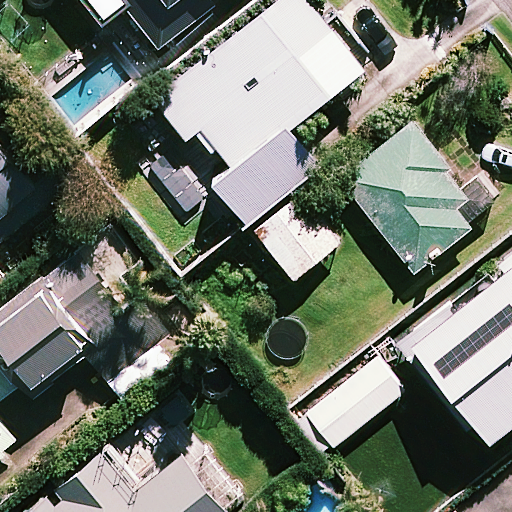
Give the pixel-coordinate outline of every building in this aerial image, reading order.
[(139,60),(141,63),(221,0),(91,0),(104,16),(114,29),(113,30),(111,33),(109,36),(108,39),(107,43),(108,46),(108,50),(109,53),(111,56),(114,58),(116,61),(119,62),(123,63),(126,64),(130,64),(133,63),(136,62),(139,60)] [(365,63),(314,0),(272,0),(156,94),(188,134),(201,124),(232,163),(215,176),(250,219),(322,161),(291,122),(365,63)] [(0,238),(68,182),(1,101),(0,101),(0,238)] [(488,211),(415,117),(342,174),(415,267),(488,211)] [(341,238),(302,189),(256,226),(295,274),(341,238)] [(0,305),(0,458),(23,442),(0,411),(0,399),(22,382),(29,392),(87,348),(117,387),(179,340),(141,288),(124,300),(82,244),(0,305)] [(511,256),(416,334),(493,431),(511,415),(511,256)] [(406,387),(380,353),(309,408),(335,442),(406,387)] [(234,511),(235,511),(188,452),(197,445),(161,401),(57,484),(64,493),(56,500),(49,490),(21,511),(234,511)]
